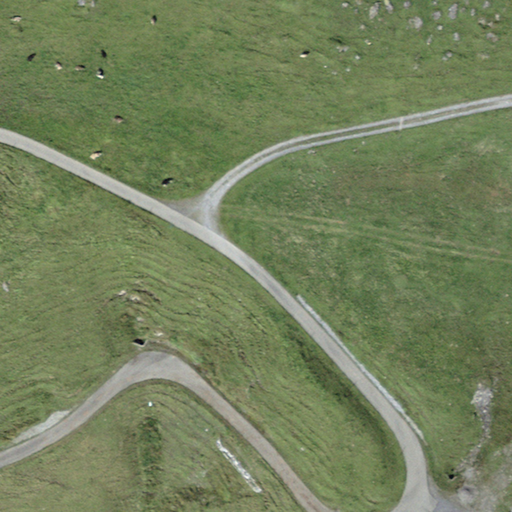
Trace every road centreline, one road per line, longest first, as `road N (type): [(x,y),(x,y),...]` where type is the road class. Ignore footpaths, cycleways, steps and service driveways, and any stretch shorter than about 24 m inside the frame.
road 1 (track): [(409,511),(418,505),(418,472),(398,425),(278,292),(191,225),(0,134)]
road 2 (track): [(0,458),(47,436),(132,372),(167,365),(251,435),(320,511)]
road 3 (track): [(191,225),(223,181),(268,153),(511,100)]
